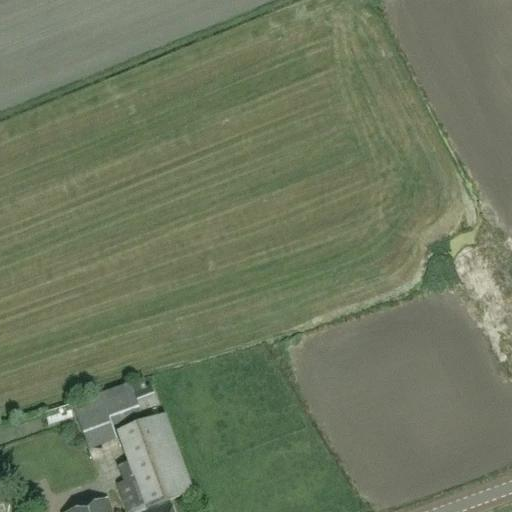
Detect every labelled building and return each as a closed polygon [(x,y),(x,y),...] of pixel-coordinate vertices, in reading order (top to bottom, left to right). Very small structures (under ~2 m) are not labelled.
[(465,137),(472,150),(484,143),(476,130),(465,137)] [(493,220),(511,223),(511,184),(500,183),(486,201),(493,220)] [(147,384),(101,398),(71,408),(87,453),(117,442),(111,428),(158,411),(147,384)] [(163,417),(117,433),(145,511),(191,495),(163,417)] [(2,501),(5,511),(24,511),(34,509),(29,493),(2,501)] [(110,511),(107,500),(72,511),(110,511)]
